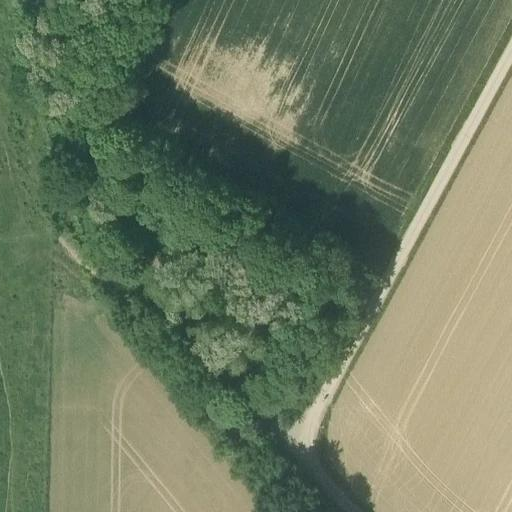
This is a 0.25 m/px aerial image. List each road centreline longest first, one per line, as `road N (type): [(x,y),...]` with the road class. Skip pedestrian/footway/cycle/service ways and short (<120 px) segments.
road 1 (unclassified): [(351,511),(296,445),(511,52)]
road 2 (track): [(296,445),(174,305),(94,139)]
road 3 (track): [(94,139),(80,51),(104,0)]
